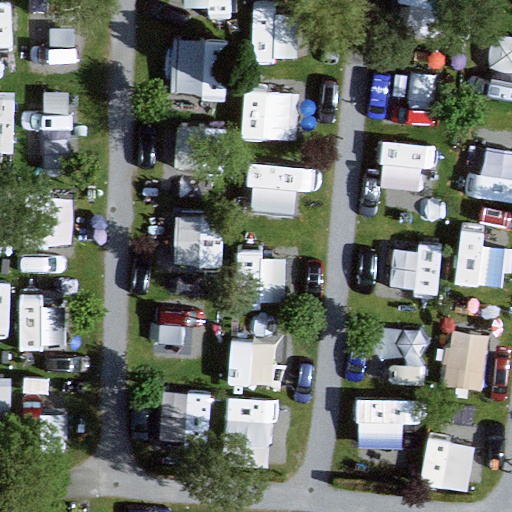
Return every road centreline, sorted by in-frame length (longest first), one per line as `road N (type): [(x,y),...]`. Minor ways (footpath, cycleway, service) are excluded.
road 1 (track): [(315,494),(362,0)]
road 2 (track): [(116,476),(119,0)]
road 3 (track): [(116,476),(485,511)]
